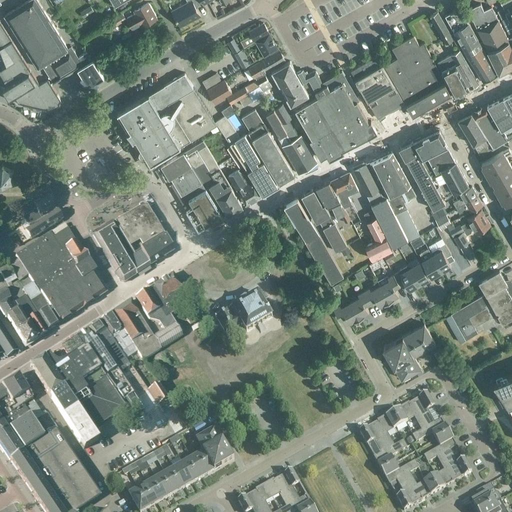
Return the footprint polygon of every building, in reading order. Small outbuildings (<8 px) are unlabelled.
[(67,48),(68,47),(37,0),(28,0),(5,15),(6,16),(5,17),(37,67),(37,66),(38,68),(39,67),(42,65),(67,48)] [(194,5),(201,1),(200,0),(186,0),(188,2),(172,10),(180,26),(200,16),(194,5)] [(511,0),(499,0),(507,16),(501,19),(508,33),(511,30),(511,0)] [(135,13),(127,18),(130,23),(133,28),(141,24),(143,26),(157,18),(153,10),(148,3),(134,11),(135,13)] [(480,3),(468,9),(476,26),(478,29),(499,72),(511,65),(511,36),(508,39),(498,19),(491,6),(484,9),(480,3)] [(80,12),(84,18),(94,11),(90,6),(80,12)] [(482,47),(469,23),(460,7),(445,15),(454,31),(468,56),(483,80),(498,73),(482,47)] [(333,20),(343,18),(341,11),(332,13),(333,20)] [(446,43),(453,39),(437,11),(430,15),(446,43)] [(107,23),(111,29),(126,19),(122,13),(107,23)] [(383,35),(403,25),(401,20),(381,31),(383,35)] [(3,90),(7,96),(9,100),(14,97),(18,102),(27,105),(29,107),(32,109),(36,110),(39,109),(42,108),(51,110),(60,104),(57,100),(60,98),(47,78),(39,84),(0,21),(0,49),(4,47),(13,61),(0,70),(0,74),(8,86),(3,90)] [(244,47),(269,32),(263,22),(249,31),(251,34),(241,40),(244,47)] [(264,56),(278,48),(269,33),(255,41),(264,56)] [(361,45),(373,40),(371,35),(359,40),(361,45)] [(406,104),(412,115),(414,114),(414,116),(452,96),(435,63),(423,43),(419,45),(413,35),(392,48),(397,57),(384,65),(396,85),(407,104),(406,104)] [(234,53),(239,50),(233,39),(227,42),(234,53)] [(67,48),(42,65),(53,82),(61,77),(77,67),(78,69),(77,69),(82,76),(85,80),(87,82),(89,83),(92,83),(94,83),(98,81),(104,77),(93,59),(92,59),(87,51),(78,57),(71,46),(67,48)] [(249,65),(245,58),(240,50),(234,54),(243,68),(249,65)] [(267,67),(268,69),(285,60),(279,50),(262,60),(266,68),(267,67)] [(437,62),(441,70),(454,95),(455,94),(468,88),(469,88),(469,87),(478,83),(459,50),(437,62)] [(350,69),(356,79),(377,117),(378,117),(379,118),(382,116),(385,114),(386,113),(388,112),(390,112),(391,111),(393,110),(395,109),(396,108),(398,107),(400,106),(401,105),(403,104),(404,103),(382,63),(376,54),(366,59),(372,69),(369,71),(363,61),(350,69)] [(266,68),(262,60),(249,67),(255,77),(268,69),(267,67),(266,68)] [(327,84),(323,86),(322,82),(315,70),(306,75),(303,69),(296,73),(290,61),(271,71),(288,101),(306,90),(311,98),(330,88),(327,84)] [(359,101),(342,71),(322,82),(323,86),(327,84),(330,88),(311,98),(306,90),(288,101),(290,105),(299,100),(302,105),(295,109),(312,138),(310,139),(321,158),(327,154),(329,159),(343,152),(344,152),(344,151),(354,146),(353,144),(362,140),(363,141),(370,138),(370,139),(371,138),(370,136),(377,132),(371,120),(369,122),(357,102),(359,101)] [(133,141),(136,139),(141,148),(140,150),(140,152),(141,154),(143,155),(145,155),(151,164),(155,162),(172,152),(172,151),(190,140),(190,141),(217,124),(199,95),(198,95),(185,73),(170,82),(144,96),(117,113),(118,114),(120,113),(131,131),(127,133),(130,137),(133,141)] [(225,80),(221,82),(216,73),(202,81),(211,97),(221,91),(228,86),(225,80)] [(260,85),(268,80),(265,74),(256,79),(257,80),(260,85)] [(257,80),(245,87),(249,93),(253,100),(265,94),(263,91),(260,85),(257,80)] [(268,80),(260,85),(263,91),(272,86),(268,80)] [(228,86),(221,91),(224,98),(225,98),(224,96),(232,92),(228,86)] [(249,93),(245,87),(227,97),(231,104),(239,99),(243,106),(253,101),(249,94),(249,93)] [(221,91),(211,97),(215,103),(224,98),(221,91)] [(511,92),(500,99),(511,120),(511,92)] [(511,137),(511,120),(500,99),(487,105),(507,140),(511,137)] [(216,122),(215,122),(220,128),(220,129),(221,130),(230,144),(247,169),(262,194),(278,185),(277,184),(279,183),(263,157),(251,136),(248,132),(245,134),(244,133),(239,136),(227,117),(235,112),(230,104),(222,109),(226,115),(216,122)] [(283,104),(274,109),(282,123),(288,119),(291,118),(283,104)] [(471,113),(493,149),(507,140),(487,105),(471,113)] [(255,109),(241,117),(250,131),(248,132),(251,136),(263,157),(279,183),(279,184),(280,183),(294,174),(294,175),(295,174),(275,142),(263,122),(255,109)] [(274,109),(266,113),(280,136),(278,137),(283,146),(298,172),(307,167),(287,132),(282,124),(282,123),(274,109)] [(472,114),(471,113),(458,119),(459,120),(473,144),(474,144),(481,156),(493,149),(489,143),(472,114)] [(288,119),(282,123),(282,124),(287,132),(307,167),(317,161),(301,135),(299,137),(294,128),(288,119)] [(433,208),(440,204),(445,202),(442,197),(453,191),(468,183),(456,160),(439,128),(412,141),(399,147),(403,153),(416,177),(421,187),(420,188),(421,189),(422,189),(433,208)] [(243,206),(206,145),(203,140),(184,152),(187,157),(192,166),(194,168),(194,167),(200,177),(210,194),(214,192),(228,215),(230,214),(229,214),(241,207),(243,206)] [(511,166),(506,155),(511,152),(509,148),(503,151),(482,163),(483,165),(482,167),(485,169),(487,172),(485,173),(487,177),(489,175),(490,179),(491,183),(493,183),(495,186),(493,188),(497,190),(499,193),(497,194),(498,197),(500,196),(502,200),(502,204),(504,203),(505,206),(511,201),(511,166)] [(416,195),(410,184),(392,151),(391,151),(370,161),(370,162),(393,209),(396,214),(406,208),(407,208),(404,201),(416,195)] [(169,180),(170,179),(173,182),(171,183),(198,230),(212,221),(213,224),(224,217),(183,152),(161,166),(169,180)] [(393,209),(370,162),(366,164),(366,163),(353,169),(366,194),(393,247),(408,239),(395,214),(396,214),(393,209)] [(0,186),(1,187),(3,187),(3,186),(11,182),(13,183),(13,182),(11,181),(12,172),(14,171),(13,169),(11,170),(3,166),(3,164),(1,164),(1,166),(0,166),(0,186)] [(246,204),(261,195),(249,174),(243,178),(238,170),(228,175),(246,204)] [(353,195),(352,193),(358,190),(350,172),(349,173),(348,172),(330,180),(341,201),(343,205),(351,201),(349,197),(353,195)] [(330,180),(314,188),(324,204),(325,203),(327,207),(333,218),(340,214),(345,222),(350,220),(345,211),(340,201),(341,201),(330,180)] [(464,203),(477,195),(472,186),(459,193),(461,197),(453,202),(456,207),(464,203)] [(330,214),(327,207),(325,204),(323,205),(313,188),(301,194),(302,195),(306,204),(311,212),(316,221),(319,220),(323,228),(335,251),(340,248),(343,255),(351,251),(330,214)] [(477,195),(464,203),(456,207),(459,213),(468,208),(470,212),(483,205),(477,195)] [(56,212),(53,207),(53,206),(47,196),(20,213),(24,219),(27,217),(35,211),(42,221),(56,212)] [(344,276),(312,222),(302,205),(297,197),(284,204),(291,217),(316,261),(317,261),(331,284),(344,276)] [(157,226),(158,225),(147,206),(140,210),(139,208),(114,223),(114,224),(116,226),(134,256),(141,252),(150,267),(172,253),(169,248),(171,247),(161,231),(160,231),(157,226)] [(399,219),(409,214),(406,208),(396,214),(399,219)] [(450,222),(446,225),(440,228),(441,230),(446,226),(448,230),(459,248),(453,237),(462,232),(464,231),(486,217),(481,209),(467,218),(470,222),(467,224),(465,223),(461,226),(459,224),(454,227),(451,221),(450,222)] [(35,211),(27,217),(24,219),(29,228),(28,229),(25,232),(31,241),(62,221),(56,212),(42,221),(35,211)] [(399,219),(401,224),(412,219),(409,214),(399,219)] [(445,214),(435,219),(440,228),(446,225),(450,222),(445,214)] [(372,259),(393,249),(377,216),(367,221),(376,239),(365,244),(372,259)] [(486,217),(464,231),(466,235),(467,234),(470,232),(471,230),(473,229),(476,233),(490,225),(486,217)] [(401,224),(404,230),(414,224),(412,219),(401,224)] [(404,230),(407,235),(417,230),(414,224),(404,230)] [(108,230),(136,276),(150,267),(140,252),(134,256),(116,226),(109,230),(108,230)] [(23,279),(28,276),(59,323),(60,323),(58,320),(69,313),(70,315),(71,314),(73,312),(74,313),(75,312),(74,312),(77,310),(78,309),(81,307),(81,308),(82,307),(81,305),(91,298),(92,300),(93,300),(93,299),(95,298),(96,298),(97,297),(96,297),(99,296),(100,295),(102,293),(102,294),(103,293),(103,292),(102,292),(101,289),(101,288),(100,289),(98,286),(99,285),(98,284),(98,285),(96,282),(96,281),(95,281),(93,278),(94,278),(93,277),(93,278),(91,275),(95,273),(76,243),(73,244),(65,232),(68,230),(67,229),(53,239),(50,235),(15,257),(9,267),(19,282),(23,279)] [(103,230),(93,236),(109,264),(112,263),(117,272),(114,273),(120,282),(124,284),(136,276),(108,230),(105,232),(103,230)] [(409,240),(420,235),(417,230),(407,235),(409,240)] [(468,242),(462,232),(453,237),(459,248),(468,242)] [(5,234),(0,236),(0,250),(1,252),(12,245),(5,234)] [(420,236),(410,242),(414,249),(424,243),(420,236)] [(445,243),(430,252),(432,255),(441,271),(451,265),(446,257),(451,254),(445,243)] [(429,244),(420,249),(424,255),(433,250),(429,244)] [(441,271),(432,255),(422,260),(431,276),(441,271)] [(373,270),(379,266),(375,260),(373,261),(369,264),(373,270)] [(420,262),(410,267),(419,283),(429,278),(420,262)] [(409,264),(398,270),(409,289),(419,283),(410,267),(409,264)] [(5,282),(14,276),(10,269),(0,274),(5,282)] [(499,270),(479,282),(486,293),(487,295),(507,283),(504,279),(499,270)] [(380,285),(389,301),(394,298),(393,297),(398,294),(394,288),(400,284),(394,274),(388,277),(389,280),(380,285)] [(170,317),(178,312),(191,304),(183,291),(172,275),(135,299),(149,321),(159,324),(163,331),(153,337),(161,350),(182,337),(170,317)] [(486,293),(451,314),(462,332),(464,333),(474,326),(497,313),(502,321),(511,315),(511,282),(507,283),(487,295),(486,293)] [(336,292),(341,289),(338,283),(333,286),(336,292)] [(58,324),(48,309),(41,297),(40,297),(32,284),(23,291),(38,316),(47,331),(48,330),(50,331),(53,329),(53,327),(58,324)] [(369,287),(364,291),(370,302),(375,299),(379,305),(384,303),(389,301),(380,285),(371,290),(369,287)] [(0,290),(0,303),(9,298),(3,289),(0,290)] [(370,302),(364,291),(358,294),(359,296),(350,302),(359,318),(364,315),(364,314),(369,311),(365,305),(370,302)] [(266,321),(272,317),(267,309),(271,307),(267,301),(264,303),(258,293),(216,318),(226,335),(242,325),(246,332),(252,329),(266,321)] [(47,333),(30,306),(25,297),(15,304),(37,339),(47,333)] [(37,340),(14,303),(10,306),(7,301),(0,305),(0,310),(5,319),(7,318),(16,333),(23,344),(24,344),(25,347),(26,347),(36,340),(37,340)] [(143,362),(161,351),(137,313),(138,313),(131,302),(130,302),(132,306),(116,317),(113,313),(112,314),(131,343),(143,362)] [(359,318),(350,302),(341,307),(339,304),(333,308),(340,319),(345,316),(349,322),(354,320),(359,318)] [(132,346),(124,333),(112,314),(100,322),(112,337),(113,339),(113,340),(119,348),(122,353),(132,346)] [(190,326),(198,322),(194,316),(186,320),(190,326)] [(130,367),(111,339),(99,322),(87,330),(95,341),(96,340),(104,351),(116,369),(120,374),(130,367)] [(0,356),(2,355),(5,360),(18,351),(0,323),(0,356)] [(435,343),(424,323),(383,347),(402,379),(421,367),(414,355),(435,343)] [(87,330),(76,338),(75,338),(85,348),(86,348),(93,358),(95,357),(107,375),(116,369),(104,351),(96,340),(95,341),(87,330)] [(48,355),(44,358),(55,377),(94,435),(94,434),(103,429),(101,426),(123,412),(126,417),(123,419),(126,423),(134,418),(127,409),(126,409),(84,349),(85,348),(75,338),(66,344),(67,346),(62,349),(68,359),(63,362),(60,363),(57,363),(53,362),(51,359),(48,355)] [(30,367),(80,444),(84,450),(98,441),(94,435),(55,377),(44,358),(30,367)] [(511,375),(493,383),(504,398),(505,398),(509,405),(511,403),(511,375)] [(23,406),(32,401),(33,400),(18,376),(1,387),(9,402),(11,405),(13,409),(8,412),(10,415),(23,406)] [(159,384),(158,385),(148,391),(157,407),(169,399),(159,384)] [(9,402),(1,387),(0,388),(0,421),(6,418),(1,412),(0,412),(0,402),(7,412),(8,412),(13,409),(11,405),(9,402)] [(145,408),(144,409),(145,412),(156,405),(147,390),(137,396),(145,408)] [(441,419),(434,423),(427,411),(434,407),(427,394),(359,432),(366,445),(373,441),(380,454),(373,458),(389,485),(396,481),(403,494),(396,498),(404,511),(471,473),(464,459),(457,463),(450,451),(457,447),(441,419)] [(125,400),(136,417),(144,412),(133,395),(125,400)] [(43,417),(35,404),(34,404),(32,401),(23,406),(44,438),(10,461),(43,511),(79,511),(100,498),(55,430),(49,435),(40,420),(43,417)] [(10,415),(6,418),(0,421),(0,446),(10,461),(44,438),(23,406),(10,415)] [(197,433),(205,429),(202,423),(193,427),(197,433)] [(203,452),(192,459),(203,479),(234,461),(216,429),(196,440),(203,452)] [(156,452),(153,454),(155,458),(164,453),(162,449),(156,452)] [(153,454),(144,459),(146,463),(155,458),(153,454)] [(144,459),(135,464),(137,468),(140,467),(142,470),(148,467),(146,463),(144,459)] [(192,459),(182,464),(193,484),(203,479),(192,459)] [(135,464),(126,469),(129,473),(131,477),(139,472),(137,468),(135,464)] [(193,484),(182,464),(173,469),(185,489),(193,484)] [(173,469),(165,475),(176,494),(185,489),(173,469)] [(314,511),(306,497),(299,501),(292,488),(299,484),(291,471),(282,476),(283,476),(273,482),(273,481),(255,491),(256,491),(245,498),(244,497),(236,502),(241,511),(249,511),(252,511),(314,511)] [(176,494),(165,475),(156,480),(167,499),(176,494)] [(167,499),(156,480),(147,485),(158,504),(167,499)] [(158,504),(147,485),(141,488),(139,484),(136,486),(138,490),(149,509),(158,504)] [(490,485),(479,491),(482,497),(472,502),(474,506),(473,506),(476,511),(480,511),(495,504),(500,501),(500,498),(498,494),(495,494),(490,485)] [(144,511),(149,509),(138,490),(129,495),(138,511),(144,511)]
